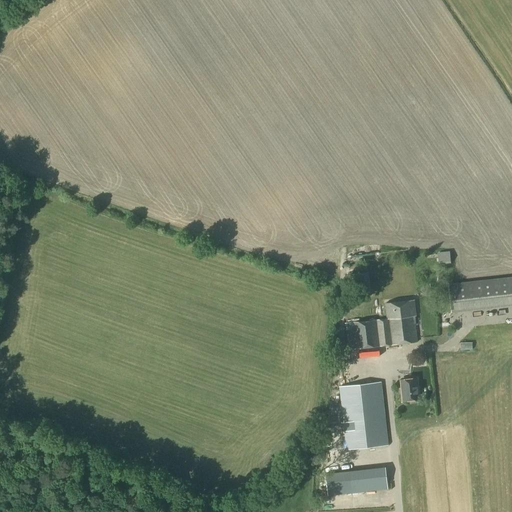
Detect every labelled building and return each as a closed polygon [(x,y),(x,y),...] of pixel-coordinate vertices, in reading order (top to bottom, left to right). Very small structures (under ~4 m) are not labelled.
[(361,294),(371,293),(368,273),(358,274),(361,294)] [(451,313),(511,306),(511,277),(448,285),(451,313)] [(348,350),(356,349),(417,342),(415,323),(415,317),(416,316),(414,300),(385,304),(387,319),(353,323),(345,324),(348,350)] [(471,354),(469,344),(460,346),(462,355),(471,354)] [(366,350),(367,356),(360,356),(361,360),(379,359),(379,349),(366,350)] [(417,379),(401,380),(403,401),(419,399),(417,379)] [(347,449),(388,445),(381,382),(340,387),(347,449)] [(345,439),(345,438),(345,434),(344,432),(342,430),(339,428),(335,427),(333,427),(329,428),(327,429),(326,430),(323,433),(323,435),(322,438),(322,440),(323,442),(324,444),(325,446),(328,449),(331,450),(333,450),(336,450),(338,449),(342,447),(344,443),(345,441),(345,439)] [(352,493),(387,489),(385,469),(349,473),(352,493)]
